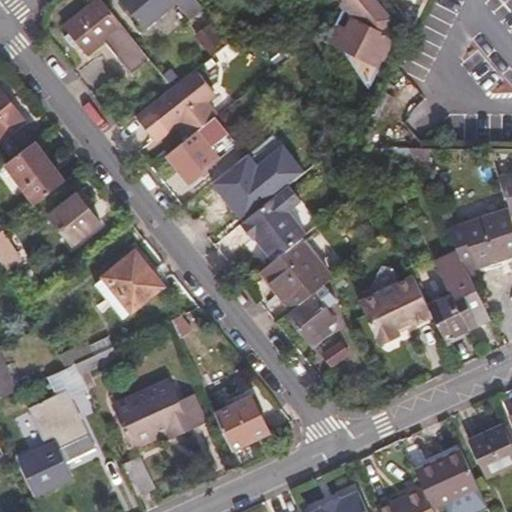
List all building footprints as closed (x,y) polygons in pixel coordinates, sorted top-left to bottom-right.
[(154,61),(103,0),(100,0),(67,28),(90,56),(100,50),(126,84),(154,61)] [(203,11),(194,0),(127,0),(121,5),(145,33),(176,7),(191,23),(203,11)] [(371,0),(335,0),(345,11),(336,27),(341,31),(336,42),(366,91),(390,42),(379,37),(390,22),(371,0)] [(397,0),(392,4),(413,31),(418,18),(402,0),(397,0)] [(205,30),(196,38),(206,51),(215,44),(205,30)] [(72,36),(65,41),(74,52),(80,47),(72,36)] [(200,131),(220,115),(207,98),(215,90),(196,68),(175,86),(163,95),(139,114),(158,136),(180,119),(193,136),(200,131)] [(163,95),(175,86),(170,81),(160,90),(163,95)] [(0,140),(24,121),(5,94),(8,90),(1,82),(0,82),(0,140)] [(432,122),(432,107),(410,107),(410,123),(432,122)] [(193,136),(170,155),(194,184),(211,172),(208,167),(219,158),(200,131),(193,136)] [(36,143),(6,165),(37,208),(62,189),(51,174),(57,169),(36,143)] [(406,160),(426,162),(427,148),(407,147),(406,160)] [(251,162),(229,180),(252,209),(266,198),(250,178),(257,172),(251,162)] [(68,184),(57,169),(51,174),(62,189),(68,184)] [(351,199),(350,172),(332,173),(333,199),(351,199)] [(511,173),(496,174),(510,212),(511,211),(511,173)] [(297,310),(292,313),(318,346),(334,333),(330,327),(338,321),(329,309),(338,301),(327,286),(329,284),(338,296),(358,280),(349,268),(335,280),(304,242),(308,239),(288,213),(300,204),(290,188),(247,223),(258,238),(261,236),(281,260),(267,273),(297,310)] [(84,192),(58,213),(81,241),(107,220),(84,192)] [(437,263),(453,296),(428,307),(415,279),(362,305),(366,314),(368,319),(375,313),(392,344),(402,339),(399,332),(411,325),(414,330),(434,319),(446,343),(492,321),(472,276),(468,270),(484,265),(486,271),(511,261),(511,219),(454,237),(461,255),(437,263)] [(0,235),(0,254),(6,264),(15,279),(19,276),(17,272),(24,266),(5,232),(0,235)] [(140,256),(101,288),(125,319),(165,288),(140,256)] [(484,265),(468,270),(472,276),(486,271),(484,265)] [(375,313),(368,319),(382,349),(392,344),(375,313)] [(192,335),(184,316),(173,322),(182,340),(192,335)] [(326,357),(335,369),(359,350),(350,339),(326,357)] [(91,343),(74,350),(81,365),(98,356),(91,343)] [(124,357),(120,346),(98,356),(81,365),(85,375),(124,357)] [(0,401),(19,392),(2,350),(0,350),(0,401)] [(74,350),(61,356),(69,371),(81,365),(74,350)] [(135,449),(169,434),(190,425),(192,432),(207,426),(195,399),(184,404),(175,383),(116,407),(135,449)] [(219,415),(236,452),(271,435),(254,399),(219,415)] [(55,444),(20,460),(36,496),(72,480),(65,464),(96,450),(76,404),(44,419),(55,444)] [(190,425),(169,434),(172,441),(192,432),(190,425)] [(511,467),(511,444),(504,426),(470,443),(486,479),(511,467)] [(374,509),(374,511),(433,511),(475,493),(458,454),(409,476),(418,494),(397,502),(395,500),(374,509)] [(124,463),(138,495),(152,489),(140,459),(124,463)] [(365,511),(358,494),(338,502),(340,505),(326,511),(320,511),(317,511),(365,511)]
